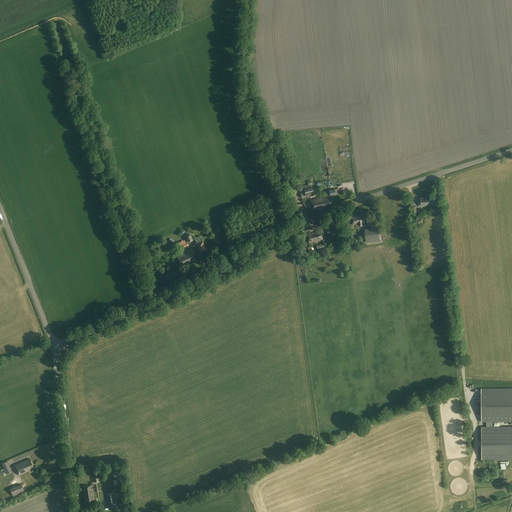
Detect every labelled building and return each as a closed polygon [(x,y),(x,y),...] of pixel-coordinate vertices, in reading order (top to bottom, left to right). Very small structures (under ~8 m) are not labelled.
[(317,188),(315,180),(307,182),(308,185),(299,187),(302,199),(314,196),(312,189),(317,188)] [(319,199),(321,209),(322,209),(322,208),(325,207),(334,205),(332,197),(321,199),(321,198),(319,199)] [(434,205),(433,197),(420,198),(421,206),(434,205)] [(313,211),(321,209),(319,199),(311,200),(313,211)] [(357,216),(357,215),(352,215),(353,225),(358,225),(358,226),(364,225),(364,223),(364,216),(357,216)] [(380,241),(379,230),(365,232),(366,243),(380,241)] [(322,239),(320,231),(316,232),(316,234),(313,234),(313,233),(306,234),(308,243),(317,241),(322,239)] [(207,252),(202,240),(196,243),(201,255),(207,252)] [(184,244),(183,241),(176,243),(178,249),(188,246),(187,243),(184,244)] [(196,261),(191,250),(183,254),(177,257),(180,265),(187,263),(188,265),(196,261)] [(511,460),(511,426),(492,427),(492,422),(511,421),(511,388),(481,389),(481,422),(486,422),(486,427),(481,427),(481,461),(511,460)] [(34,468),(30,459),(15,465),(19,475),(28,471),(34,468)] [(12,472),(7,461),(2,464),(6,474),(12,472)] [(482,468),(482,471),(494,471),(493,461),(477,462),(477,468),(482,468)] [(24,492),(21,484),(10,489),(13,497),(24,492)] [(94,501),(91,485),(83,486),(85,502),(94,501)] [(117,506),(114,492),(107,493),(109,508),(117,506)]
